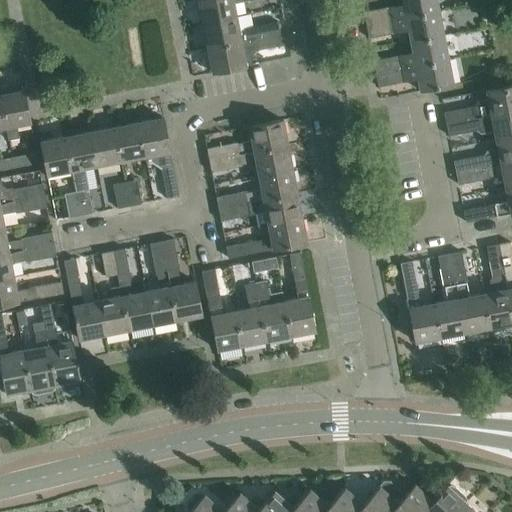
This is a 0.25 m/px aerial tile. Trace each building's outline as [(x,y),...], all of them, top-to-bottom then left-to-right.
[(198,0),(203,23),(237,17),(235,4),(250,1),(256,0),(198,0)] [(403,0),(404,4),(364,12),(367,25),(439,11),(437,0),(403,0)] [(439,11),(367,25),(369,39),(409,31),(412,42),(444,36),(439,11)] [(237,17),(203,23),(208,48),(281,34),(279,23),(279,22),(255,26),(240,29),(237,17)] [(281,34),(208,48),(213,73),(247,66),(252,65),(251,57),(256,50),(283,44),(281,34)] [(414,53),(374,61),(376,74),(449,60),(444,36),(412,42),(414,53)] [(449,60),(376,74),(379,87),(419,79),(421,91),(440,87),(454,85),(449,60)] [(475,106),(445,112),(447,124),(511,111),(511,85),(503,87),(487,91),(489,100),(478,102),(475,106)] [(9,87),(0,88),(0,93),(7,127),(8,127),(10,140),(20,138),(17,125),(31,123),(25,90),(11,93),(9,87)] [(511,111),(447,124),(449,136),(478,130),(482,133),(495,130),(497,140),(511,136),(511,111)] [(164,118),(139,123),(146,156),(162,168),(168,199),(179,196),(164,118)] [(238,143),(207,149),(210,160),(288,145),(283,120),(250,127),(253,141),(238,144),(238,143)] [(139,123),(115,127),(121,161),(146,156),(139,123)] [(115,127),(91,132),(97,166),(121,161),(115,127)] [(91,132),(66,137),(73,171),(77,192),(81,216),(93,213),(89,190),(85,168),(97,166),(91,132)] [(485,155),(454,161),(457,173),(511,162),(511,136),(497,140),(498,149),(487,151),(485,155)] [(66,137),(41,142),(48,176),(73,171),(66,137)] [(288,145),(210,160),(212,172),(243,166),(243,165),(257,162),(259,176),(293,169),(288,145)] [(37,153),(12,158),(14,167),(39,163),(37,153)] [(12,158),(0,160),(0,170),(14,167),(12,158)] [(511,162),(457,173),(459,185),(490,179),(489,177),(503,175),(506,188),(511,187),(511,162)] [(248,191),(217,197),(219,209),(298,194),(293,169),(259,176),(262,190),(248,193),(248,191)] [(0,178),(0,204),(45,196),(43,184),(12,190),(3,185),(1,178),(0,178)] [(137,180),(126,182),(130,206),(142,204),(137,180)] [(126,182),(114,185),(118,208),(130,206),(126,182)] [(495,204),(464,210),(466,222),(511,213),(511,187),(506,188),(509,202),(495,205),(495,204)] [(77,192),(65,194),(70,218),(81,216),(77,192)] [(298,194),(219,209),(221,221),(252,215),(257,214),(260,226),(269,225),(302,218),(298,194)] [(45,196),(0,204),(0,229),(5,228),(2,215),(16,212),(17,213),(47,207),(45,196)] [(257,241),(226,247),(229,258),(307,243),(302,218),(269,225),(272,239),(257,241)] [(5,228),(0,229),(0,254),(55,244),(52,232),(21,238),(22,240),(8,242),(5,228)] [(174,239),(162,242),(178,320),(203,315),(196,282),(181,284),(179,270),(180,270),(174,239)] [(161,289),(147,291),(153,325),(178,320),(162,242),(151,244),(157,275),(158,275),(161,289)] [(511,248),(511,242),(499,244),(511,312),(511,248)] [(55,244),(0,254),(0,280),(14,277),(12,263),(26,261),(26,262),(57,256),(55,244)] [(492,292),(483,294),(490,328),(492,327),(492,330),(494,331),(511,327),(511,326),(511,312),(499,244),(487,247),(493,277),(490,281),(492,292)] [(125,249),(114,251),(118,275),(120,286),(129,330),(153,325),(147,291),(133,294),(130,280),(131,280),(125,249)] [(114,251),(102,253),(106,277),(118,275),(114,251)] [(299,298),(284,301),(291,336),(316,331),(305,275),(301,252),(290,254),(294,277),(299,298)] [(462,252),(450,254),(465,332),(490,328),(483,294),(469,297),(467,282),(468,282),(462,252)] [(448,301),(434,304),(441,337),(465,332),(450,254),(438,256),(444,287),(446,287),(448,301)] [(277,257),(252,262),(253,271),(278,267),(277,257)] [(76,259),(64,261),(70,292),(80,339),(105,335),(98,301),(84,304),(80,282),(81,282),(76,259)] [(413,261),(401,263),(413,326),(410,326),(409,329),(411,338),(413,340),(416,339),(416,342),(441,337),(434,304),(420,306),(418,292),(419,292),(413,261)] [(215,269),(202,272),(218,350),(243,345),(236,311),(224,313),(215,269)] [(14,277),(0,280),(0,305),(64,294),(62,282),(31,288),(31,289),(17,291),(14,277)] [(266,280),(255,282),(267,340),(291,336),(284,301),(283,291),(269,294),(267,282),(266,280)] [(249,308),(236,311),(243,345),(267,340),(255,282),(245,284),(245,287),(249,308)] [(113,298),(98,301),(105,335),(129,330),(120,286),(111,288),(113,298)] [(51,304),(41,306),(44,322),(56,385),(66,383),(66,385),(69,386),(77,385),(78,382),(78,380),(81,380),(77,359),(73,341),(59,343),(54,320),(51,304)] [(3,314),(0,314),(0,360),(7,394),(31,389),(24,350),(10,353),(5,329),(3,314)] [(38,348),(24,350),(31,389),(40,388),(41,390),(43,392),(53,390),(55,387),(54,385),(56,385),(44,322),(33,324),(38,348)] [(364,505),(357,511),(391,511),(393,511),(392,510),(399,503),(399,502),(406,494),(391,481),(385,481),(380,486),(364,504),(364,505)] [(393,511),(425,511),(435,502),(434,501),(415,484),(406,494),(399,502),(399,503),(392,510),(393,511)] [(435,502),(425,511),(458,511),(467,503),(448,486),(434,501),(435,502)] [(357,511),(364,505),(364,504),(345,487),(329,506),(323,511),(357,511)] [(294,508),(290,511),(323,511),(329,506),(310,489),(293,507),(294,508)] [(259,510),(256,511),(290,511),(294,508),(293,507),(275,491),(258,509),(259,510)] [(224,511),(222,511),(256,511),(259,510),(258,509),(240,493),(223,511),(224,511)] [(191,510),(188,511),(222,511),(224,511),(223,511),(205,494),(203,497),(201,495),(197,495),(189,505),(189,508),(191,510)] [(476,511),(467,503),(458,511),(476,511)]
